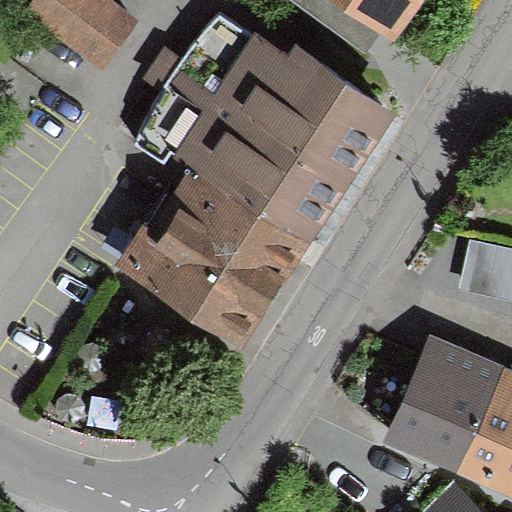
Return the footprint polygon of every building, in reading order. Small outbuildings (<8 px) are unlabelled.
[(102,0),(33,0),(27,9),(104,67),(136,25),(102,0)] [(347,0),(397,35),(420,3),(421,0),(347,0)] [(175,126),(298,206),(371,88),(247,11),(175,126)] [(298,206),(175,126),(106,238),(230,315),(298,206)] [(511,248),(472,238),(459,288),(511,301),(511,248)] [(511,370),(475,354),(432,335),(386,442),(511,490),(511,370)] [(474,511),(454,491),(433,511),(474,511)]
